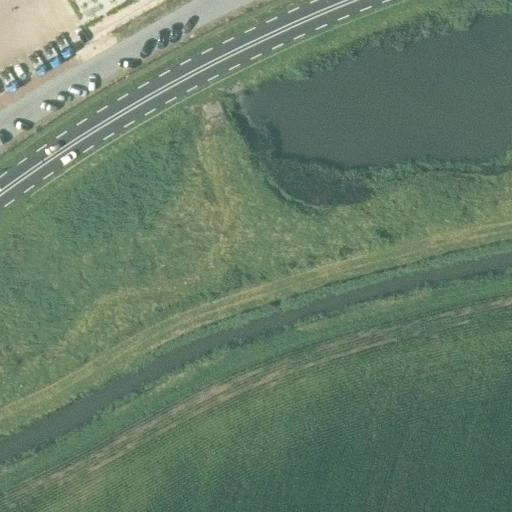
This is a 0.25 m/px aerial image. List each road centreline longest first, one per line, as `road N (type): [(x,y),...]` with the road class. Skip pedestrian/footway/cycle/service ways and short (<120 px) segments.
road 1 (primary): [(361,0),(191,78),(0,199)]
road 2 (unknown): [(0,134),(216,0)]
